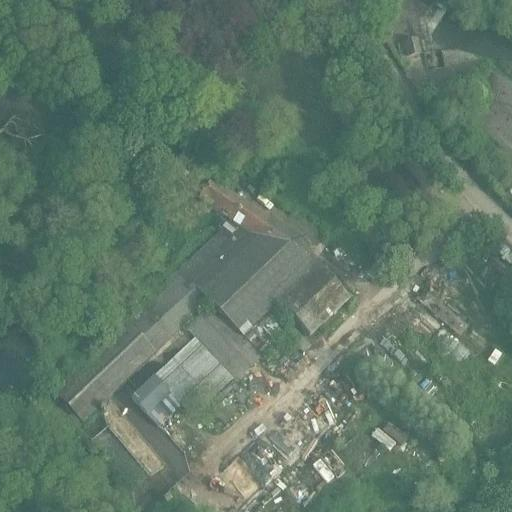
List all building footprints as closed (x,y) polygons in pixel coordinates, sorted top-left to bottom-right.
[(409,62),(408,58),(418,56),(414,41),(396,45),(400,64),(409,62)] [(41,176),(55,160),(40,145),(26,160),(21,154),(8,167),(27,185),(38,173),(41,176)] [(230,224),(52,394),(81,424),(207,304),(210,307),(187,329),(196,338),(153,379),(130,401),(157,429),(179,408),(192,421),(220,394),(235,380),(237,381),(260,359),(258,357),(288,327),(274,314),(274,313),(272,311),(276,306),(277,305),(308,338),(347,301),(317,268),(300,243),(209,183),(197,202),(200,204),(197,209),(207,216),(210,211),(230,224)] [(376,251),(386,234),(345,209),(334,227),(376,251)] [(485,258),(467,265),(476,289),(494,283),(485,258)] [(375,434),(387,453),(405,441),(393,422),(375,434)] [(254,492),(295,456),(271,430),(248,451),(266,470),(249,486),(254,492)] [(330,453),(314,463),(326,483),(343,472),(330,453)] [(236,493),(208,492),(208,494),(205,494),(205,507),(235,508),(236,493)]
